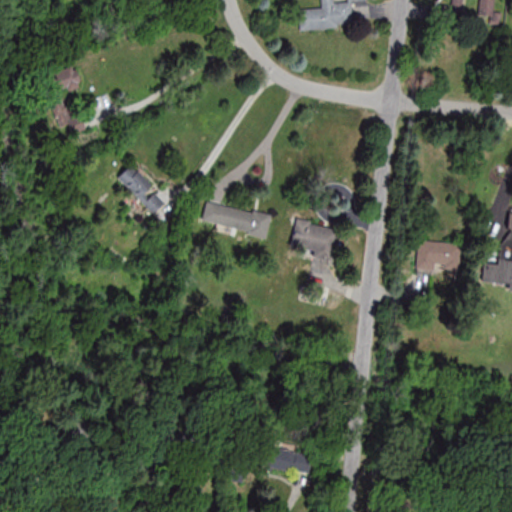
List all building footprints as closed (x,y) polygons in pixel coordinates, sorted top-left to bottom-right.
[(347,0),(347,1),(333,2),(332,0),(321,0),(321,7),(298,9),(299,29),(353,26),(351,0),(347,0)] [(492,15),(492,0),(455,0),(455,1),(443,1),(443,14),(462,14),(462,0),(478,0),(478,15),(492,15)] [(56,94),(81,84),(73,64),(48,74),(56,94)] [(148,188),(152,184),(131,163),(118,176),(153,212),(163,202),(148,188)] [(206,199),(200,220),(265,237),(271,215),(206,199)] [(313,256),(333,259),(337,229),(294,223),(291,246),(314,249),(313,256)] [(459,242),(418,239),(416,266),(457,269),(459,242)] [(511,259),(483,257),(481,280),(508,283),(507,290),(511,290),(511,259)] [(309,451),(261,448),(260,469),(308,471),(309,451)] [(409,448),(409,479),(433,479),(433,448),(409,448)]
